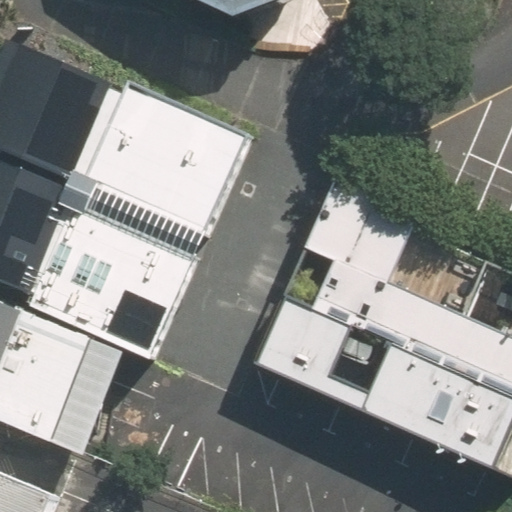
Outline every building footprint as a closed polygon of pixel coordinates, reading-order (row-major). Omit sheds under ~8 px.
[(189,0),(239,23),(289,6),(292,0),(189,0)] [(0,58),(0,158),(209,245),(251,142),(9,38),(0,58)] [(0,158),(0,296),(122,347),(160,363),(209,245),(0,158)] [(511,265),(341,189),(293,297),(511,393),(511,265)] [(122,347),(0,296),(0,430),(75,462),(77,450),(122,347)] [(511,437),(511,393),(293,297),(263,366),(499,468),(511,437)] [(0,511),(53,511),(75,462),(0,430),(0,511)]
